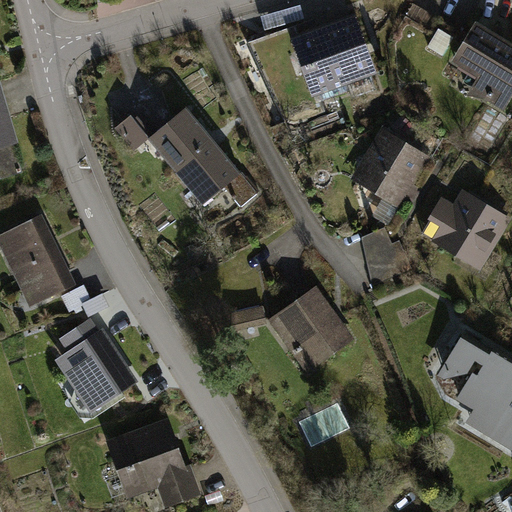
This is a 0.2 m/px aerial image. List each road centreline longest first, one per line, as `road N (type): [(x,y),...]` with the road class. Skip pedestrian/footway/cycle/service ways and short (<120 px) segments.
road 1 (residential): [(39,46),(92,211),(270,511)]
road 2 (residential): [(224,0),(39,46)]
